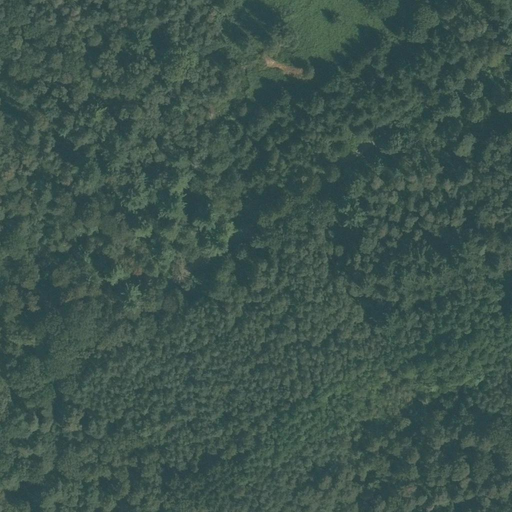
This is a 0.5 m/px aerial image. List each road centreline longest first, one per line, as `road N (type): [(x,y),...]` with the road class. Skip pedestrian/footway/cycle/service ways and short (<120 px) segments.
road 1 (unclassified): [(0,403),(511,48)]
road 2 (track): [(355,156),(511,286)]
